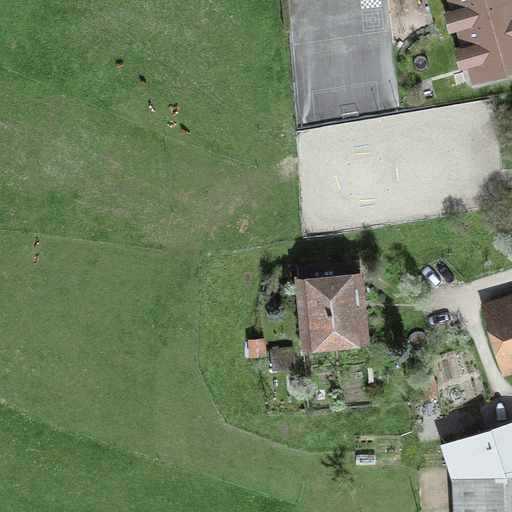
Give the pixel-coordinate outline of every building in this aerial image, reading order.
[(511,0),(447,0),(473,90),(511,78),(511,0)] [(361,264),(304,269),(310,343),(367,338),(361,264)] [(511,373),(511,309),(482,319),(500,377),(511,373)] [(246,338),(248,357),(265,355),(263,336),(246,338)] [(269,349),(271,367),(293,365),(292,347),(269,349)] [(417,379),(422,397),(436,393),(431,375),(417,379)] [(511,419),(461,433),(470,468),(511,456),(511,419)] [(511,511),(511,474),(451,475),(453,511),(511,511)]
